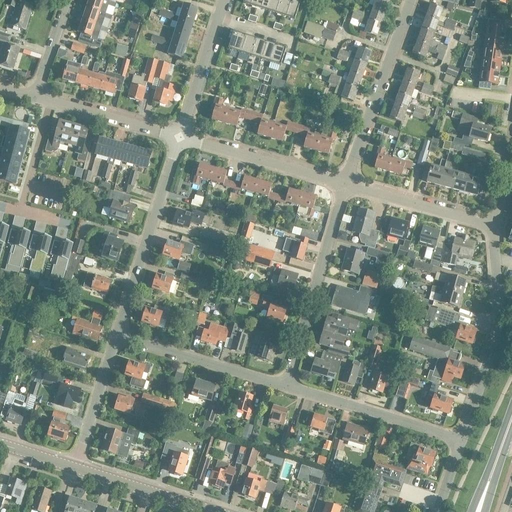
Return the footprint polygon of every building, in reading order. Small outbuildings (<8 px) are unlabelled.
[(19,0),(7,0),(6,5),(15,8),(10,25),(25,30),(33,4),(19,0)] [(105,0),(89,0),(87,7),(106,14),(108,6),(115,8),(116,4),(107,1),(105,0)] [(244,0),(243,4),(256,8),(258,0),(244,0)] [(258,0),(256,8),(269,12),(272,0),(258,0)] [(272,0),(269,12),(282,16),(286,2),(280,0),(272,0)] [(389,0),(376,0),(373,8),(385,13),(389,0)] [(507,0),(470,0),(469,8),(479,9),(480,0),(491,0),(491,2),(507,5),(507,0)] [(282,16),(295,20),(299,6),(286,2),(282,16)] [(431,4),(426,17),(438,21),(443,9),(431,4)] [(184,5),(180,17),(193,21),(197,9),(184,5)] [(87,7),(82,20),(102,26),(104,19),(111,21),(112,16),(106,14),(87,7)] [(371,16),(364,14),(363,18),(381,24),(385,13),(373,8),(371,16)] [(135,10),(131,22),(140,25),(144,13),(135,10)] [(193,21),(180,17),(176,30),(189,34),(193,21)] [(426,17),(422,30),(434,34),(436,26),(444,28),(445,23),(438,21),(426,17)] [(487,17),(484,34),(502,37),(504,25),(498,24),(498,18),(487,17)] [(363,18),(361,22),(368,24),(365,33),(376,37),(381,24),(363,18)] [(108,28),(102,26),(82,20),(78,33),(81,34),(78,41),(88,45),(90,41),(96,43),(100,31),(107,34),(108,28)] [(140,25),(131,22),(127,34),(136,37),(140,25)] [(326,29),(336,33),(338,26),(328,22),(326,29)] [(445,23),(444,28),(453,32),(455,27),(445,23)] [(336,33),(325,29),(322,38),(333,42),(336,33)] [(189,34),(176,30),(172,42),(185,46),(189,34)] [(422,30),(417,42),(437,49),(438,44),(439,43),(431,41),(434,34),(422,30)] [(12,37),(0,32),(0,40),(10,44),(12,37)] [(244,36),(234,32),(228,50),(239,53),(244,36)] [(502,37),(484,34),(482,46),(500,49),(502,37)] [(157,44),(159,37),(152,35),(150,41),(157,44)] [(471,39),(461,35),(459,42),(469,46),(471,39)] [(254,39),(244,36),(239,53),(249,56),(254,39)] [(159,37),(157,44),(164,46),(166,39),(159,37)] [(265,42),(254,39),(249,56),(259,60),(265,42)] [(185,46),(172,42),(168,55),(181,59),(185,46)] [(275,46),(265,42),(259,60),(270,63),(275,46)] [(437,49),(417,42),(413,54),(425,58),(427,52),(435,55),(436,53),(437,49)] [(4,44),(0,56),(0,64),(13,69),(19,49),(4,44)] [(73,44),(71,51),(83,55),(85,48),(73,44)] [(131,49),(118,45),(115,54),(128,58),(131,49)] [(286,49),(275,46),(270,63),(280,66),(286,49)] [(500,49),(482,46),(481,58),(498,61),(500,49)] [(357,54),(350,52),(348,58),(355,61),(366,65),(371,52),(359,48),(357,54)] [(22,54),(40,59),(42,56),(24,50),(22,54)] [(340,50),(338,55),(348,58),(350,52),(349,51),(348,53),(340,50)] [(498,61),(481,58),(479,70),(497,73),(498,61)] [(331,69),(332,60),(324,59),(323,68),(331,69)] [(106,73),(105,75),(101,91),(114,95),(115,91),(121,93),(121,90),(129,61),(124,60),(119,77),(106,73)] [(155,79),(159,63),(149,60),(144,75),(142,75),(141,78),(133,76),(130,86),(131,86),(128,99),(141,103),(147,83),(153,85),(154,79),(155,79)] [(366,65),(355,61),(350,73),(362,77),(366,65)] [(68,62),(67,67),(63,81),(76,84),(80,71),(81,66),(68,62)] [(159,63),(155,79),(160,80),(153,103),(166,107),(167,102),(171,103),(176,88),(168,86),(171,77),(167,76),(169,65),(159,63)] [(459,70),(449,66),(446,73),(456,77),(459,70)] [(408,69),(403,82),(415,86),(420,73),(408,69)] [(497,73),(479,70),(476,88),(488,90),(489,84),(495,85),(497,73)] [(92,74),(80,71),(76,84),(89,88),(92,74)] [(27,72),(26,74),(18,72),(17,78),(27,81),(30,73),(27,72)] [(97,75),(92,74),(89,88),(101,91),(105,75),(99,73),(97,75)] [(348,80),(341,78),(339,83),(358,90),(362,77),(350,73),(348,80)] [(339,83),(341,78),(331,75),(329,79),(339,83)] [(260,85),(250,82),(248,87),(258,90),(260,85)] [(415,86),(403,82),(399,94),(411,98),(414,90),(420,93),(422,88),(415,86)] [(452,91),(454,86),(446,82),(443,88),(452,91)] [(339,83),(338,87),(344,89),(341,97),(353,102),(358,90),(339,83)] [(261,85),(259,94),(265,96),(267,87),(261,85)] [(285,85),(283,91),(292,93),(293,87),(285,85)] [(411,98),(399,94),(394,106),(406,111),(411,98)] [(438,95),(436,100),(446,104),(448,99),(438,95)] [(224,124),(228,109),(229,105),(223,103),(223,100),(215,98),(213,105),(215,106),(211,120),(224,124)] [(341,108),(332,105),(330,111),(339,114),(341,108)] [(406,111),(394,106),(390,119),(402,123),(406,111)] [(488,106),(487,117),(493,118),(495,107),(488,106)] [(230,110),(228,109),(224,124),(237,127),(239,118),(248,120),(250,112),(241,110),(240,113),(234,111),(234,110),(230,109),(230,110)] [(453,112),(451,119),(461,122),(460,126),(472,130),(470,138),(487,143),(491,129),(476,125),(478,119),(453,112)] [(270,139),(274,124),(273,124),(274,123),(269,122),(269,123),(261,121),(263,116),(253,113),(251,121),(260,124),(257,135),(270,139)] [(68,145),(74,126),(59,122),(58,126),(50,124),(47,137),(49,138),(45,151),(52,153),(52,152),(57,153),(60,142),(68,145)] [(274,124),(270,139),(282,142),(286,131),(295,133),(297,125),(288,123),(286,128),(280,126),(280,125),(276,124),(276,125),(274,124)] [(74,126),(68,145),(77,147),(76,153),(79,154),(77,160),(85,162),(90,147),(84,145),(88,130),(74,126)] [(317,152),(321,138),(320,137),(320,136),(316,135),(315,136),(308,134),(309,129),(300,126),(298,134),(307,136),(304,148),(317,152)] [(27,139),(29,132),(11,127),(8,138),(25,142),(26,138),(27,139)] [(323,131),(321,138),(317,152),(329,155),(333,141),(334,142),(336,134),(329,132),(328,133),(323,131)] [(24,147),(25,142),(8,138),(3,137),(0,148),(5,149),(23,154),(25,147),(24,147)] [(472,143),(462,141),(454,138),(453,143),(470,148),(472,143)] [(108,158),(113,143),(100,139),(96,155),(108,158)] [(433,139),(429,152),(435,154),(439,140),(433,139)] [(417,165),(423,167),(430,142),(424,140),(417,165)] [(113,143),(108,158),(107,165),(112,167),(115,160),(121,162),(125,146),(113,143)] [(463,146),(452,143),(450,150),(462,153),(463,146)] [(138,150),(125,146),(121,162),(134,165),(138,150)] [(388,172),(392,159),(382,157),(384,150),(378,148),(376,155),(378,156),(374,168),(388,172)] [(22,160),(23,154),(5,149),(2,159),(20,163),(21,159),(22,160)] [(472,158),(474,152),(463,149),(462,152),(462,155),(472,158)] [(151,153),(138,150),(134,165),(146,169),(151,153)] [(59,158),(66,161),(69,156),(61,152),(59,158)] [(474,152),(472,158),(483,161),(485,155),(474,152)] [(19,170),(21,163),(20,163),(2,159),(0,158),(0,169),(17,174),(18,170),(19,170)] [(392,159),(388,172),(401,176),(404,167),(411,169),(413,164),(406,162),(405,163),(392,159)] [(439,186),(446,162),(441,160),(439,168),(432,166),(427,183),(439,186)] [(451,163),(446,162),(439,186),(452,190),(456,173),(449,171),(451,163)] [(209,181),(213,168),(199,164),(196,177),(195,176),(192,184),(198,185),(200,178),(203,179),(202,181),(208,183),(208,180),(209,181)] [(112,167),(107,165),(103,179),(108,180),(112,167)] [(464,175),(456,173),(452,190),(464,193),(471,169),(466,167),(464,175)] [(227,172),(213,168),(209,181),(212,181),(211,184),(217,186),(218,183),(223,185),(223,186),(230,188),(232,182),(225,180),(227,172)] [(16,178),(17,174),(0,169),(0,181),(15,185),(17,179),(16,178)] [(476,170),(471,169),(464,193),(477,197),(481,180),(474,177),(476,170)] [(85,171),(83,180),(89,182),(91,172),(85,171)] [(254,193),(258,181),(244,177),(242,186),(235,183),(233,189),(232,194),(235,195),(237,190),(240,191),(241,190),(248,191),(247,194),(253,195),(253,193),(254,193)] [(132,187),(134,187),(135,180),(130,178),(128,185),(126,193),(130,194),(132,187)] [(272,185),(258,181),(254,193),(257,194),(256,197),(262,198),(262,196),(268,197),(267,199),(275,201),(276,195),(269,193),(272,185)] [(299,206),(303,193),(289,189),(287,198),(280,196),(278,201),(285,204),(286,202),(292,204),(292,206),(297,208),(298,206),(299,206)] [(108,190),(106,200),(111,201),(110,204),(113,205),(109,217),(129,223),(134,208),(129,206),(131,197),(108,190)] [(303,193),(299,206),(302,207),(301,209),(307,211),(307,208),(309,208),(307,216),(312,217),(314,210),(313,209),(316,197),(303,193)] [(204,199),(196,196),(194,202),(192,201),(191,205),(201,208),(204,199)] [(177,210),(173,226),(182,229),(183,228),(189,230),(191,224),(201,227),(205,215),(192,211),(191,215),(177,210)] [(368,236),(370,230),(375,214),(359,210),(353,232),(360,234),(368,236)] [(392,219),(387,236),(403,240),(408,223),(392,219)] [(0,257),(8,229),(8,227),(1,225),(0,224),(0,257)] [(440,263),(443,249),(435,247),(439,232),(423,227),(419,245),(434,249),(431,260),(433,261),(432,266),(433,266),(440,268),(441,263),(440,263)] [(20,269),(29,235),(30,233),(22,231),(17,229),(17,231),(11,230),(7,244),(13,245),(15,246),(13,255),(11,254),(8,265),(20,269)] [(225,248),(228,238),(228,237),(203,230),(200,240),(213,244),(225,248)] [(368,236),(360,234),(359,237),(361,243),(366,244),(365,247),(374,249),(375,245),(379,232),(370,230),(368,236)] [(340,232),(338,240),(345,242),(347,234),(340,232)] [(107,244),(102,259),(117,263),(123,245),(115,242),(117,237),(105,234),(102,243),(107,244)] [(41,274),(50,240),(51,238),(44,236),(39,235),(38,237),(33,236),(29,250),(34,251),(37,252),(35,260),(32,260),(29,271),(41,274)] [(237,240),(228,238),(225,248),(228,249),(235,250),(237,240)] [(287,239),(283,252),(292,255),(290,259),(302,263),(306,248),(306,247),(308,241),(301,239),(301,241),(291,238),(290,240),(287,239)] [(444,244),(443,249),(440,263),(441,263),(442,264),(455,268),(454,272),(467,275),(468,269),(456,267),(458,257),(471,260),(475,242),(455,238),(453,246),(444,244)] [(84,242),(76,240),(72,252),(80,255),(84,242)] [(400,246),(399,250),(407,253),(410,242),(405,240),(403,247),(400,246)] [(63,280),(72,246),(72,244),(65,242),(60,241),(59,243),(54,241),(50,255),(56,257),(58,257),(56,266),(53,265),(51,277),(63,280)] [(163,255),(178,260),(181,252),(190,255),(193,246),(181,242),(180,246),(167,242),(165,248),(164,248),(162,253),(164,254),(163,255)] [(228,249),(225,248),(213,244),(210,257),(225,261),(228,249)] [(250,245),(247,254),(272,261),(275,253),(250,245)] [(378,259),(380,252),(368,248),(366,255),(378,259)] [(247,254),(236,251),(235,250),(233,257),(245,260),(247,254)] [(348,250),(341,272),(359,277),(365,254),(348,250)] [(399,251),(397,257),(405,259),(407,253),(399,251)] [(380,252),(378,259),(375,268),(384,270),(389,254),(380,252)] [(82,257),(71,254),(66,272),(77,275),(82,257)] [(247,254),(245,260),(245,262),(270,269),(272,261),(247,254)] [(167,257),(165,265),(183,271),(186,264),(167,257)] [(433,266),(432,266),(415,261),(413,268),(431,273),(433,266)] [(275,269),(274,274),(281,276),(276,291),(285,294),(287,287),(294,289),(298,276),(282,271),(275,269)] [(182,272),(180,278),(207,287),(209,280),(182,272)] [(153,281),(152,287),(153,287),(153,289),(168,293),(172,280),(173,275),(166,273),(164,278),(157,275),(155,282),(153,281)] [(366,276),(363,284),(376,288),(379,275),(374,273),(372,278),(366,276)] [(444,290),(462,295),(466,281),(436,273),(434,280),(445,283),(444,290)] [(89,274),(85,287),(107,294),(111,281),(89,274)] [(383,279),(379,291),(389,294),(392,282),(383,279)] [(370,301),(371,299),(371,297),(374,298),(376,291),(360,286),(358,293),(337,286),(331,306),(357,314),(365,316),(368,309),(369,303),(370,301)] [(31,302),(35,290),(30,288),(26,300),(31,302)] [(250,290),(248,296),(258,299),(260,293),(250,290)] [(462,295),(444,290),(442,296),(431,293),(429,300),(458,308),(462,295)] [(157,291),(154,299),(173,305),(175,297),(157,291)] [(410,292),(408,299),(422,303),(424,296),(410,292)] [(112,302),(113,296),(95,293),(94,300),(112,302)] [(248,296),(246,303),(257,306),(258,299),(248,296)] [(263,296),(261,301),(264,302),(262,307),(269,309),(266,321),(273,323),(274,320),(282,323),(286,310),(284,309),(286,302),(273,299),(263,296)] [(411,302),(408,313),(417,316),(421,305),(411,302)] [(143,315),(141,320),(143,321),(142,322),(151,325),(150,326),(155,328),(156,326),(158,327),(160,319),(167,321),(170,311),(155,306),(154,311),(147,309),(145,315),(143,315)] [(429,307),(425,320),(459,332),(456,339),(472,344),(472,343),(474,344),(476,338),(474,338),(476,331),(464,327),(464,325),(457,323),(457,321),(456,320),(457,316),(438,310),(429,307)] [(185,310),(183,316),(191,319),(197,321),(199,314),(185,310)] [(77,318),(72,334),(97,342),(102,326),(99,325),(100,321),(101,321),(103,314),(94,311),(92,319),(93,319),(92,323),(77,318)] [(197,321),(196,322),(204,325),(207,315),(200,313),(199,313),(199,314),(197,321)] [(323,332),(345,338),(349,326),(356,328),(358,321),(343,316),(342,322),(331,319),(327,318),(323,332)] [(191,319),(188,328),(194,330),(196,322),(197,321),(191,319)] [(229,330),(227,338),(233,340),(230,350),(242,353),(247,336),(243,335),(245,327),(231,323),(229,330)] [(198,327),(196,333),(203,335),(201,341),(215,345),(217,340),(225,342),(227,338),(229,330),(211,324),(208,332),(206,331),(206,330),(198,327)] [(29,333),(33,334),(41,337),(44,338),(46,332),(31,327),(29,333)] [(264,346),(262,350),(260,357),(260,359),(272,362),(276,347),(267,345),(269,341),(263,339),(264,336),(273,338),(273,336),(264,333),(257,331),(255,337),(253,343),(264,346)] [(334,349),(332,355),(341,357),(347,359),(349,352),(342,350),(345,338),(323,332),(319,345),(334,349)] [(446,362),(451,349),(450,349),(413,336),(409,349),(438,359),(446,362)] [(475,355),(477,348),(461,342),(458,349),(475,355)] [(218,356),(220,349),(204,344),(202,351),(218,356)] [(372,346),(366,365),(376,368),(382,349),(372,346)] [(37,351),(28,348),(26,347),(23,355),(37,360),(40,352),(37,351)] [(76,351),(67,348),(63,363),(80,369),(81,368),(87,369),(90,357),(76,353),(76,351)] [(448,364),(438,361),(434,373),(430,372),(427,382),(439,386),(441,380),(453,384),(455,378),(460,379),(460,378),(462,379),(464,373),(462,372),(464,366),(458,364),(462,353),(453,350),(448,364)] [(336,374),(341,357),(332,355),(326,353),(323,362),(315,360),(311,372),(327,377),(328,372),(336,374)] [(347,365),(342,382),(353,386),(357,374),(363,376),(365,369),(366,365),(353,361),(351,366),(347,365)] [(146,381),(141,380),(142,376),(143,372),(148,374),(151,366),(143,363),(142,366),(130,362),(128,368),(126,367),(124,373),(126,374),(126,375),(129,376),(132,377),(130,385),(143,389),(146,381)] [(374,373),(369,389),(382,393),(384,387),(390,389),(393,379),(396,380),(399,373),(391,370),(389,377),(374,373)] [(45,371),(43,379),(53,382),(56,383),(59,375),(45,371)] [(186,374),(176,371),(173,383),(182,386),(186,374)] [(395,397),(405,399),(409,385),(415,387),(417,388),(420,380),(418,380),(411,378),(411,377),(403,374),(395,397)] [(189,386),(186,394),(211,401),(215,386),(196,381),(194,387),(189,386)] [(33,383),(29,395),(37,398),(41,385),(33,383)] [(61,384),(57,396),(77,402),(80,389),(61,384)] [(450,407),(452,401),(444,398),(446,393),(437,390),(438,386),(432,384),(425,406),(430,408),(433,409),(432,411),(437,412),(438,411),(448,414),(448,412),(450,413),(452,408),(450,407)] [(158,406),(160,398),(143,393),(141,401),(158,406)] [(168,401),(177,403),(179,397),(170,394),(168,401)] [(236,400),(233,410),(244,413),(243,419),(248,420),(250,415),(251,415),(253,408),(250,407),(252,397),(240,394),(238,401),(236,400)] [(5,403),(0,417),(7,419),(6,421),(20,426),(26,411),(25,410),(27,405),(28,405),(29,401),(15,396),(13,400),(14,400),(12,406),(5,403)] [(119,396),(115,409),(130,413),(132,407),(139,409),(141,403),(134,401),(134,400),(127,397),(127,398),(119,396)] [(35,404),(32,412),(36,413),(37,410),(41,411),(43,406),(35,404)] [(204,419),(205,420),(212,422),(217,407),(209,404),(204,419)] [(273,406),(269,421),(283,426),(288,411),(273,406)] [(47,430),(46,434),(49,435),(48,437),(65,442),(71,424),(61,421),(62,418),(66,420),(68,414),(54,410),(52,416),(54,416),(50,430),(47,430)] [(309,421),(308,427),(318,430),(318,432),(331,436),(335,421),(314,415),(312,422),(309,421)] [(209,433),(212,423),(205,421),(202,430),(209,433)] [(253,425),(247,422),(242,439),(248,441),(253,425)] [(347,424),(342,440),(363,446),(368,431),(367,430),(367,429),(361,427),(361,429),(347,424)] [(288,427),(282,449),(289,451),(295,429),(288,427)] [(120,447),(124,434),(108,429),(102,450),(118,455),(126,458),(129,450),(120,447)] [(128,429),(126,435),(124,442),(131,444),(135,445),(136,442),(139,433),(139,432),(128,429)] [(381,433),(376,446),(384,448),(389,435),(381,433)] [(210,434),(203,456),(207,457),(214,435),(210,434)] [(337,439),(334,449),(340,450),(343,441),(337,439)] [(415,462),(410,460),(407,469),(426,475),(429,467),(430,467),(431,466),(432,466),(434,460),(432,460),(433,459),(434,454),(423,450),(423,449),(424,447),(411,443),(409,449),(410,449),(411,450),(410,453),(418,455),(415,462)] [(248,446),(242,465),(251,468),(258,449),(248,446)] [(340,450),(334,449),(328,469),(337,471),(340,460),(338,459),(340,450)] [(169,453),(166,462),(171,463),(168,471),(174,473),(173,475),(179,477),(180,475),(181,476),(184,466),(186,466),(188,461),(186,461),(187,458),(174,454),(169,453)] [(385,456),(376,453),(374,459),(384,462),(385,456)] [(275,454),(272,462),(283,465),(285,457),(275,454)] [(207,457),(203,456),(196,479),(204,481),(211,458),(207,457)] [(319,456),(317,464),(324,466),(326,458),(319,456)] [(220,489),(221,488),(222,488),(224,481),(230,483),(234,471),(228,469),(229,465),(217,461),(215,469),(214,468),(209,484),(215,486),(215,487),(220,489)] [(389,466),(386,465),(373,461),(356,511),(373,511),(383,483),(384,481),(400,486),(404,471),(403,471),(389,466)] [(320,486),(324,473),(301,466),(297,479),(320,486)] [(332,475),(324,473),(320,486),(327,488),(332,475)] [(246,479),(242,495),(248,497),(248,498),(253,500),(253,499),(255,499),(258,490),(264,492),(267,482),(261,480),(260,483),(246,479)] [(11,480),(6,495),(14,498),(12,503),(20,505),(26,485),(11,480)] [(278,480),(275,489),(282,491),(285,482),(278,480)] [(38,511),(44,511),(51,493),(38,488),(31,510),(38,511)] [(284,494),(280,507),(294,511),(297,503),(308,507),(310,501),(292,495),(291,496),(284,494)] [(65,511),(80,511),(83,503),(70,498),(65,511)] [(266,511),(269,502),(264,501),(260,511),(266,511)] [(322,502),(319,511),(321,511),(343,511),(344,509),(322,502)] [(83,503),(80,511),(94,511),(96,507),(83,503)]
